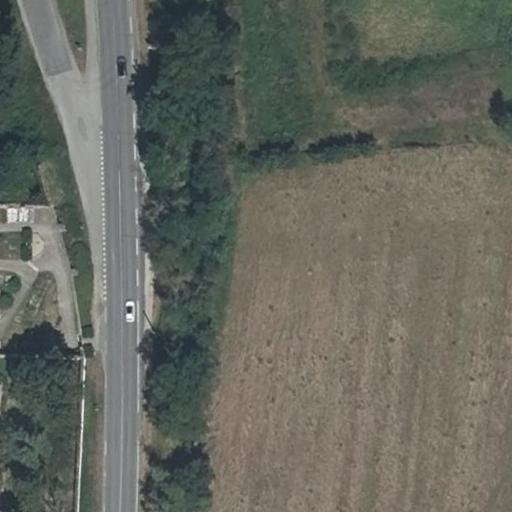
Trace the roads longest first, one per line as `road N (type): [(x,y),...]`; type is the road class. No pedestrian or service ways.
road 1 (secondary): [(121,244),(116,511)]
road 2 (unclassified): [(41,0),(121,244)]
road 3 (secondary): [(111,0),(121,244)]
